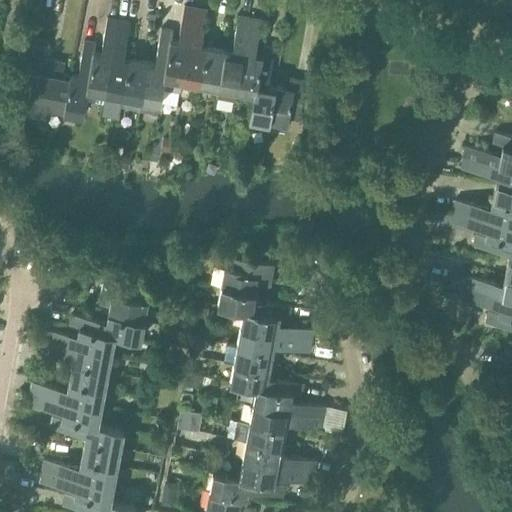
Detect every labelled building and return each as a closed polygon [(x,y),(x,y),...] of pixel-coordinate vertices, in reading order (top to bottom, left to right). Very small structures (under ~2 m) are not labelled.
[(444,2),(434,1),(432,10),(442,12),(444,2)] [(180,90),(182,78),(195,7),(184,5),(179,31),(181,31),(179,41),(171,39),(162,87),(180,90)] [(200,81),(207,46),(198,44),(200,34),(202,35),(207,9),(195,7),(182,78),(200,81)] [(237,88),(249,17),(238,15),(233,40),(235,41),(234,50),(225,49),(218,84),(216,96),(234,99),(237,88)] [(102,53),(94,52),(85,99),(86,99),(103,102),(105,90),(118,20),(107,17),(102,43),(104,44),(102,53)] [(249,17),(237,88),(255,91),(258,73),(261,55),(253,54),(254,44),(256,45),(261,19),(249,17)] [(118,20),(105,90),(123,94),(130,58),(121,57),(123,47),(125,47),(130,22),(118,20)] [(160,100),(162,87),(171,39),(173,29),(161,27),(156,53),(158,54),(157,63),(148,62),(139,109),(157,112),(160,100)] [(79,66),(81,66),(80,73),(80,76),(71,74),(65,110),(84,113),(86,99),(85,99),(94,52),(96,42),(84,40),(79,66)] [(207,46),(200,81),(218,84),(225,49),(207,46)] [(274,48),(263,46),(261,55),(258,73),(255,91),(250,117),(268,120),(275,85),(266,83),(268,73),(270,74),(274,48)] [(29,55),(23,88),(29,89),(25,109),(45,113),(46,106),(65,110),(71,74),(62,73),(64,62),(43,58),(29,55)] [(130,58),(123,94),(121,105),(139,109),(148,62),(130,58)] [(287,124),(288,117),(299,119),(306,79),(285,75),(283,86),(275,85),(268,120),(287,124)] [(511,146),(511,134),(494,131),(492,143),(502,145),(502,144),(511,146)] [(163,137),(160,149),(169,151),(171,138),(163,137)] [(511,146),(502,144),(502,145),(500,153),(491,151),(491,149),(465,144),(463,156),(511,164),(511,146)] [(511,164),(463,156),(461,167),(487,172),(487,170),(497,172),(495,181),(511,183),(511,164)] [(511,183),(495,181),(492,199),(511,202),(511,183)] [(511,202),(492,199),(490,207),(480,205),(481,203),(455,199),(453,210),(511,221),(511,202)] [(511,239),(511,221),(453,210),(450,222),(476,227),(477,224),(487,226),(485,234),(485,235),(511,239)] [(511,239),(485,235),(485,234),(475,233),(473,245),(499,249),(499,247),(509,249),(508,258),(511,258),(511,239)] [(226,256),(224,266),(221,285),(256,292),(258,283),(269,285),(273,264),(247,259),(226,256)] [(511,277),(504,276),(503,285),(493,283),(493,281),(467,276),(465,288),(511,296),(511,277)] [(107,315),(143,322),(146,303),(139,301),(141,291),(102,283),(98,304),(109,306),(107,315)] [(265,300),(264,302),(254,301),(256,292),(221,285),(217,303),(243,308),(279,315),(288,317),(290,305),(265,300)] [(499,303),(497,312),(511,314),(511,296),(465,288),(463,299),(489,304),(489,302),(499,303)] [(277,324),(279,315),(243,308),(240,326),(311,340),(313,328),(287,323),(287,326),(277,324)] [(511,327),(511,325),(511,324),(511,314),(497,312),(488,310),(486,322),(511,327)] [(143,322),(107,315),(106,324),(96,322),(96,320),(71,315),(68,327),(78,329),(78,328),(113,335),(113,336),(139,341),(143,322)] [(194,330),(193,336),(194,336),(205,338),(209,338),(211,326),(195,323),(194,330)] [(311,340),(240,326),(236,344),(272,351),(273,343),(283,344),(283,346),(308,351),(311,340)] [(39,340),(110,353),(113,336),(113,335),(78,328),(78,329),(76,337),(67,335),(67,333),(41,328),(39,340)] [(194,336),(191,353),(202,355),(205,338),(194,336)] [(110,353),(39,340),(37,351),(63,356),(63,354),(73,356),(71,364),(107,371),(110,353)] [(272,351),(236,344),(233,362),(268,369),(272,351)] [(291,392),(300,394),(302,383),(277,378),(276,380),(267,378),(268,369),(233,362),(229,381),(255,385),(291,392)] [(107,371),(71,364),(68,382),(103,389),(107,371)] [(103,389),(68,382),(66,391),(57,389),(57,387),(31,382),(29,394),(100,407),(103,389)] [(291,392),(255,385),(252,404),(323,417),(325,406),(299,401),(299,403),(289,401),(291,392)] [(184,391),(180,408),(188,410),(191,410),(194,393),(184,391)] [(100,407),(29,394),(27,405),(53,410),(53,408),(63,410),(61,418),(96,425),(96,424),(100,407)] [(248,422),(284,428),(285,420),(295,422),(295,424),(321,429),(323,417),(252,404),(248,422)] [(180,408),(177,426),(185,428),(188,410),(180,408)] [(61,418),(51,416),(49,428),(75,433),(75,431),(85,433),(83,441),(119,448),(122,429),(96,424),(96,425),(61,418)] [(284,428),(248,422),(245,440),(280,446),(284,428)] [(242,458),(312,471),(315,460),(289,455),(288,457),(279,455),(280,446),(245,440),(242,458)] [(119,448),(83,441),(80,459),(115,466),(119,448)] [(312,471),(242,458),(238,476),(273,483),(275,474),(285,476),(284,478),(310,483),(312,471)] [(115,466),(80,459),(78,468),(69,466),(69,464),(43,459),(41,471),(112,484),(115,466)] [(75,487),(73,495),(108,502),(109,501),(112,484),(41,471),(39,482),(65,487),(65,485),(75,487)] [(283,484),(273,483),(238,476),(225,473),(212,471),(209,489),(244,496),(246,487),(256,489),(255,491),(281,496),(283,484)] [(205,508),(212,509),(211,511),(252,511),(253,507),(243,505),(244,496),(209,489),(205,508)] [(87,510),(87,508),(97,510),(96,511),(133,511),(134,506),(109,501),(108,502),(73,495),(64,493),(61,505),(87,510)]
